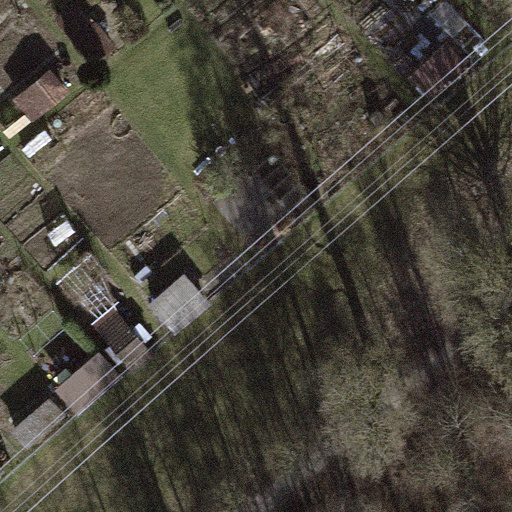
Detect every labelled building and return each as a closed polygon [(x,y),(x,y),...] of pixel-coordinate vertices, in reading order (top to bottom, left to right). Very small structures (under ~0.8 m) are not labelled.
[(93,0),(83,0),(62,16),(96,61),(124,40),(93,0)] [(474,56),(458,35),(430,55),(447,77),(474,56)] [(19,93),(38,118),(77,88),(59,64),(19,93)] [(0,153),(13,144),(1,128),(0,128),(0,153)] [(0,210),(13,225),(47,194),(15,158),(0,171),(0,210)] [(214,298),(190,267),(151,297),(175,328),(214,298)] [(124,305),(100,322),(133,366),(157,348),(124,305)] [(117,374),(104,356),(69,383),(82,400),(117,374)] [(67,413),(52,395),(14,426),(29,444),(67,413)]
